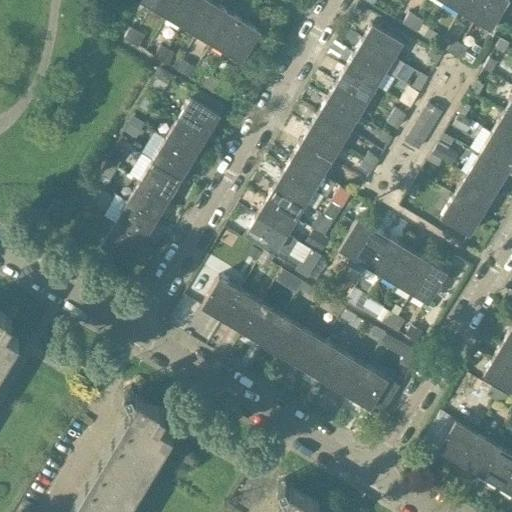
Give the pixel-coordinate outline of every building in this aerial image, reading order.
[(174,0),(154,0),(151,5),(166,13),(174,0)] [(194,0),(174,0),(166,13),(181,23),(194,0)] [(214,1),(213,0),(194,0),(181,23),(196,32),(214,1)] [(464,0),(445,0),(459,8),(464,0)] [(483,0),(464,0),(459,8),(474,17),(483,0)] [(505,0),(483,0),(474,17),(490,26),(505,0)] [(229,10),(214,1),(196,32),(210,40),(229,10)] [(101,8),(95,19),(102,23),(108,12),(101,8)] [(244,19),(229,10),(210,40),(226,49),(244,19)] [(409,26),(416,15),(409,10),(402,22),(409,26)] [(423,19),(416,15),(409,26),(415,30),(423,19)] [(259,28),(244,19),(226,49),(241,59),(259,28)] [(371,20),(362,35),(393,54),(402,39),(371,20)] [(130,26),(123,36),(130,40),(137,30),(130,26)] [(437,32),(428,26),(423,35),(432,40),(437,32)] [(143,34),(137,30),(130,40),(137,44),(143,34)] [(384,69),(393,54),(362,35),(353,50),(384,69)] [(507,41),(500,36),(494,45),(502,50),(507,41)] [(452,53),(459,41),(452,37),(445,49),(452,53)] [(466,46),(459,41),(452,53),(459,57),(466,46)] [(160,43),(153,54),(161,58),(167,48),(160,43)] [(426,53),(437,60),(441,53),(430,46),(426,53)] [(174,52),(167,48),(161,58),(167,62),(174,52)] [(353,50),(344,65),(375,84),(384,69),(353,50)] [(488,56),(482,66),(490,71),(496,60),(488,56)] [(182,57),(175,67),(182,71),(188,61),(182,57)] [(344,65),(335,80),(366,98),(375,84),(344,65)] [(169,71),(161,67),(156,76),(163,81),(169,71)] [(204,70),(198,81),(204,84),(211,74),(204,70)] [(218,78),(211,74),(204,84),(212,89),(218,78)] [(482,83),(474,79),(469,88),(476,92),(482,83)] [(335,80),(326,95),(357,113),(366,98),(335,80)] [(402,91),(398,97),(410,105),(414,98),(402,91)] [(511,92),(503,109),(511,114),(511,92)] [(220,111),(191,93),(177,116),(206,134),(220,111)] [(326,95),(317,109),(348,128),(357,113),(326,95)] [(151,100),(144,96),(138,105),(146,110),(151,100)] [(418,147),(441,109),(427,100),(404,138),(418,147)] [(469,104),(461,100),(456,109),(463,114),(469,104)] [(394,105),(390,113),(401,119),(405,112),(394,105)] [(317,109),(308,124),(339,143),(348,128),(317,109)] [(511,114),(503,109),(490,130),(511,143),(511,114)] [(465,117),(454,111),(449,120),(459,126),(465,117)] [(401,119),(390,113),(386,120),(397,126),(401,119)] [(133,115),(125,129),(136,136),(144,122),(133,115)] [(206,134),(177,116),(165,135),(194,153),(206,134)] [(308,124),(300,139),(330,157),(339,143),(308,124)] [(376,135),(387,142),(392,134),(381,128),(376,135)] [(449,144),(453,138),(454,137),(442,130),(438,137),(449,144)] [(511,158),(511,143),(490,130),(476,152),(506,169),(511,158)] [(194,153),(165,135),(152,156),(181,174),(194,153)] [(300,139),(291,153),(322,172),(330,157),(300,139)] [(437,140),(430,151),(441,157),(450,163),(456,152),(437,140)] [(367,150),(363,157),(374,164),(383,149),(376,145),(371,152),(367,150)] [(113,147),(106,158),(117,165),(124,154),(113,147)] [(437,164),(441,157),(430,151),(426,158),(437,164)] [(506,169),(476,152),(464,172),(493,190),(506,169)] [(291,153),(282,168),(313,186),(322,172),(291,153)] [(181,174),(152,156),(139,178),(168,196),(181,174)] [(370,171),(374,164),(363,157),(358,164),(370,171)] [(103,164),(94,178),(106,185),(114,171),(103,164)] [(282,168),(273,183),(304,201),(313,186),(282,168)] [(493,190),(464,172),(452,193),(481,211),(493,190)] [(89,178),(77,197),(89,204),(100,185),(93,180),(89,178)] [(168,196),(139,178),(126,198),(156,216),(168,196)] [(420,186),(412,181),(407,190),(414,195),(420,186)] [(273,183),(264,197),(295,216),(304,201),(273,183)] [(481,211),(452,193),(439,214),(468,231),(481,211)] [(58,225),(71,204),(55,195),(42,215),(58,225)] [(264,197),(255,213),(286,231),(295,216),(264,197)] [(156,216),(126,198),(113,219),(143,237),(156,216)] [(341,203),(331,198),(327,203),(337,209),(341,203)] [(255,213),(246,228),(277,247),(286,231),(255,213)] [(371,223),(356,214),(337,245),(352,254),(371,223)] [(143,237),(113,219),(100,241),(129,259),(143,237)] [(386,232),(371,223),(352,254),(367,263),(386,232)] [(401,241),(386,232),(367,263),(382,272),(401,241)] [(415,250),(401,241),(382,272),(397,281),(415,250)] [(306,274),(319,252),(310,246),(302,257),(296,268),(306,274)] [(430,259),(415,250),(397,281),(412,290),(430,259)] [(446,269),(430,259),(412,290),(427,299),(446,269)] [(288,281),(297,287),(302,279),(292,273),(288,281)] [(218,274),(200,303),(222,316),(239,287),(218,274)] [(340,274),(331,289),(346,298),(354,286),(355,283),(340,274)] [(309,294),(314,286),(303,279),(298,287),(309,294)] [(354,286),(346,298),(353,303),(361,290),(354,286)] [(239,287),(222,316),(243,329),(260,299),(239,287)] [(260,299),(243,329),(264,341),(282,312),(260,299)] [(328,306),(339,313),(343,305),(332,299),(328,306)] [(375,306),(365,300),(361,307),(371,314),(375,306)] [(349,321),(355,311),(345,305),(339,315),(349,321)] [(387,308),(381,320),(390,326),(397,314),(387,308)] [(0,365),(17,337),(4,328),(11,317),(4,313),(4,314),(0,311),(0,365)] [(282,312),(264,341),(284,354),(302,325),(282,312)] [(397,330),(404,318),(397,314),(390,326),(397,330)] [(302,325),(284,354),(306,367),(324,338),(302,325)] [(371,332),(380,338),(384,330),(375,325),(371,332)] [(511,327),(509,325),(500,340),(511,347),(511,327)] [(385,331),(379,341),(403,356),(400,362),(409,368),(419,352),(385,331)] [(324,338),(306,367),(326,379),(344,350),(324,338)] [(511,347),(500,340),(491,355),(511,367),(511,347)] [(344,350),(326,379),(347,392),(365,362),(344,350)] [(511,367),(491,355),(482,370),(511,388),(511,367)] [(365,362),(347,392),(369,405),(387,376),(365,362)] [(387,376),(369,405),(379,411),(397,382),(387,376)] [(122,428),(73,510),(71,511),(121,511),(171,429),(157,421),(164,409),(158,406),(138,395),(134,392),(130,384),(124,387),(127,395),(126,396),(125,397),(125,398),(125,399),(124,399),(125,404),(127,406),(129,408),(131,409),(133,411),(122,428)] [(493,399),(498,390),(489,385),(484,394),(493,399)] [(508,396),(498,390),(493,399),(504,405),(508,396)] [(454,416),(437,446),(458,458),(475,429),(454,416)] [(475,429),(458,458),(479,471),(496,442),(475,429)] [(511,451),(496,442),(479,471),(499,483),(511,462),(511,451)] [(511,462),(499,483),(511,490),(511,462)] [(281,511),(311,511),(318,502),(312,499),(311,499),(292,487),(287,485),(284,477),(277,480),(281,488),(280,489),(279,490),(279,491),(278,492),(278,497),(279,497),(280,499),(282,500),(284,502),(287,504),(281,511)]
